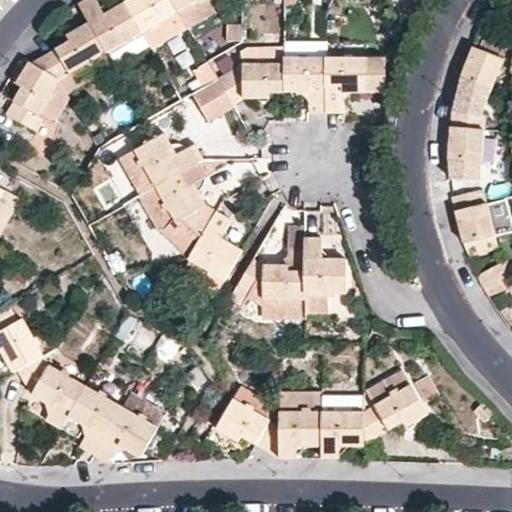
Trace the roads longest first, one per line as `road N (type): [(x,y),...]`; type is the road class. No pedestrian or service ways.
road 1 (residential): [(0,497),(511,505)]
road 2 (residential): [(466,0),(444,36),(420,121),(419,175),(444,310)]
road 3 (residential): [(444,310),(416,311),(394,290),(370,235),(314,151)]
